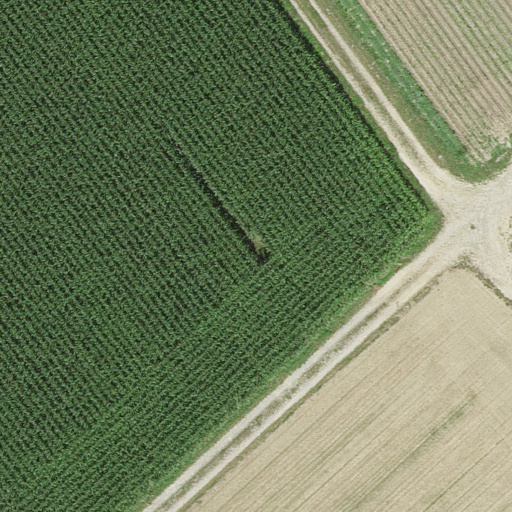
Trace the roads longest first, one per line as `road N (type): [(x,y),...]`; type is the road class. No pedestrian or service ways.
road 1 (track): [(175,511),(511,202)]
road 2 (track): [(288,0),(470,240),(511,278)]
